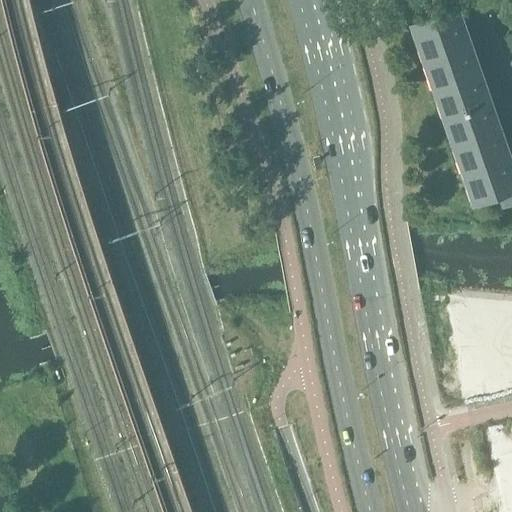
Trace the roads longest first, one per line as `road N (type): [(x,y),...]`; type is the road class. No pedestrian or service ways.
road 1 (primary): [(247,0),(306,209),(376,511)]
road 2 (primary): [(410,497),(307,0)]
road 3 (residential): [(511,118),(470,0)]
